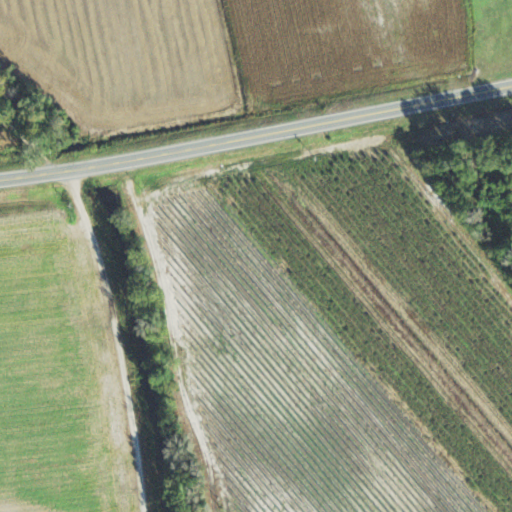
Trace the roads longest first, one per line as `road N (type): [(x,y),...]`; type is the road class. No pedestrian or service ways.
road 1 (secondary): [(511,80),(163,160),(0,185)]
road 2 (track): [(511,288),(398,149),(345,141),(150,198),(139,213)]
road 3 (track): [(125,166),(217,511)]
road 4 (track): [(72,174),(97,267),(140,511)]
